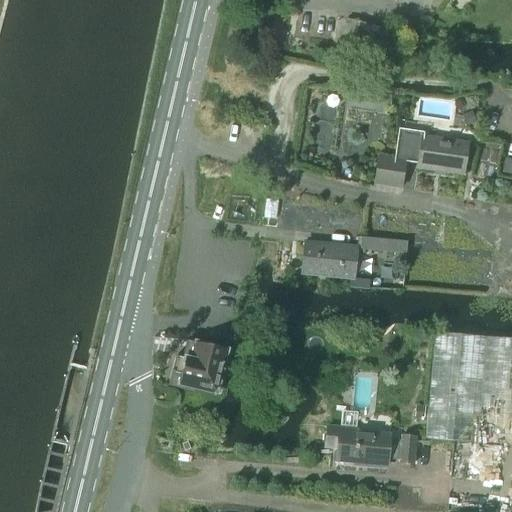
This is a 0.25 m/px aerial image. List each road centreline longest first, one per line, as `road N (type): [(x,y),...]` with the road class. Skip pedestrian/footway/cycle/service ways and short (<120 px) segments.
road 1 (primary): [(117,329),(193,0)]
road 2 (unclassified): [(116,511),(134,432),(139,342),(117,329)]
road 3 (primary): [(79,511),(117,329)]
